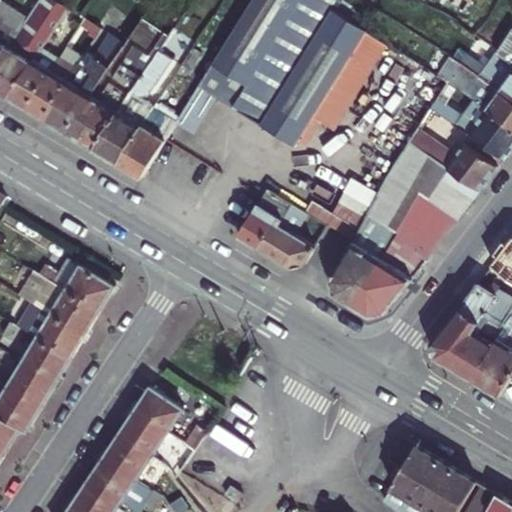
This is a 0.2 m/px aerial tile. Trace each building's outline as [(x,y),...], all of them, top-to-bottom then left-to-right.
[(62,13),(67,5),(58,0),(40,0),(28,19),(19,33),(10,48),(6,46),(0,55),(0,93),(9,99),(41,47),(48,35),(62,13)] [(23,0),(17,11),(28,19),(40,0),(23,0)] [(218,97),(295,146),(298,142),(314,117),(368,29),(349,18),(337,10),(343,0),(254,0),(201,86),(178,123),(177,124),(194,134),(218,97)] [(349,18),(361,0),(343,0),(337,10),(349,18)] [(7,5),(0,1),(0,55),(6,46),(10,48),(19,33),(12,28),(16,23),(11,20),(17,11),(7,5)] [(85,17),(67,5),(62,13),(80,25),(85,17)] [(28,19),(17,11),(11,20),(16,23),(12,28),(19,33),(28,19)] [(125,43),(66,134),(94,150),(160,50),(170,36),(142,17),(125,43)] [(85,17),(80,25),(90,31),(88,33),(97,39),(103,28),(85,17)] [(368,29),(314,117),(323,123),(335,131),(390,44),(368,29)] [(511,61),(511,32),(499,52),(504,56),(511,61)] [(66,134),(125,43),(110,33),(95,57),(88,52),(84,57),(77,70),(44,120),(66,134)] [(67,47),(48,35),(41,47),(59,59),(67,47)] [(59,59),(41,47),(9,99),(26,110),(59,59)] [(59,59),(77,70),(84,57),(67,47),(59,59)] [(194,67),(203,54),(193,47),(184,61),(194,67)] [(149,95),(173,59),(160,50),(94,150),(117,164),(153,108),(155,105),(141,96),(149,95)] [(511,61),(504,56),(493,71),(490,76),(479,69),(483,64),(467,53),(461,63),(511,99),(511,61)] [(44,120),(77,70),(59,59),(26,110),(44,120)] [(511,126),(511,99),(461,63),(448,81),(474,99),(511,126)] [(479,69),(490,76),(493,71),(483,64),(479,69)] [(506,159),(511,151),(511,126),(474,99),(455,124),(470,134),(506,159)] [(153,108),(117,164),(143,179),(166,141),(177,124),(178,123),(153,108)] [(323,123),(314,117),(298,142),(308,147),(323,123)] [(410,140),(482,191),(499,169),(464,143),(454,156),(417,130),(410,140)] [(464,143),(499,169),(506,159),(470,134),(464,143)] [(335,295),(352,306),(421,192),(460,220),(482,191),(410,140),(390,173),(330,279),(335,295)] [(265,194),(238,237),(258,249),(279,215),(283,218),(292,203),(268,189),(265,194)] [(460,220),(421,192),(352,306),(371,317),(388,314),(460,220)] [(290,268),(307,264),(318,247),(292,231),(304,210),(292,203),(283,218),(279,215),(258,249),(290,268)] [(511,240),(502,254),(499,257),(511,267),(511,240)] [(45,268),(40,276),(49,282),(60,288),(66,292),(80,267),(68,260),(59,276),(45,268)] [(80,267),(66,292),(100,312),(116,288),(80,267)] [(41,293),(35,305),(86,335),(100,312),(66,292),(59,303),(53,300),(60,288),(49,282),(40,276),(33,288),(41,293)] [(495,341),(511,316),(511,294),(501,288),(497,292),(480,281),(433,341),(436,357),(472,380),(485,358),(495,341)] [(22,296),(35,305),(41,293),(33,288),(28,286),(22,296)] [(66,292),(60,288),(53,300),(59,303),(66,292)] [(43,329),(37,339),(71,360),(84,339),(86,335),(35,305),(27,317),(27,318),(43,329)] [(18,311),(11,323),(20,329),(27,318),(27,317),(18,311)] [(511,316),(495,341),(485,358),(511,375),(511,316)] [(12,341),(20,329),(11,323),(3,336),(12,341)] [(37,339),(22,364),(56,384),(71,360),(37,339)] [(499,396),(511,375),(485,358),(472,380),(499,396)] [(8,388),(42,408),(56,384),(22,364),(8,388)] [(8,388),(0,400),(0,415),(21,429),(27,432),(42,408),(8,388)] [(134,405),(131,409),(195,452),(214,424),(213,424),(203,419),(198,427),(182,416),(184,412),(150,389),(138,408),(134,405)] [(212,405),(203,419),(213,424),(220,411),(212,405)] [(186,465),(195,452),(131,409),(127,415),(131,417),(120,437),(166,468),(169,471),(177,459),(186,465)] [(0,448),(7,452),(21,429),(0,415),(0,448)] [(169,471),(166,468),(120,437),(107,455),(102,452),(100,456),(163,498),(172,511),(191,511),(172,484),(171,486),(162,481),(169,471)] [(459,511),(477,483),(417,447),(384,501),(397,511),(459,511)] [(155,510),(163,498),(100,456),(96,461),(101,464),(88,483),(122,504),(133,511),(141,511),(147,504),(155,510)] [(178,477),(180,474),(186,465),(177,459),(169,471),(178,477)] [(235,475),(247,484),(253,476),(242,467),(235,475)] [(82,511),(116,511),(122,504),(88,483),(76,501),(72,499),(69,503),(82,511)] [(511,511),(511,503),(483,486),(467,511),(511,511)] [(82,511),(69,503),(65,508),(70,511),(69,511),(82,511)]
